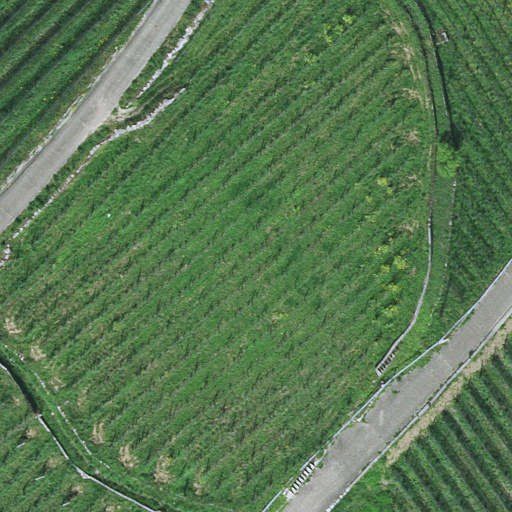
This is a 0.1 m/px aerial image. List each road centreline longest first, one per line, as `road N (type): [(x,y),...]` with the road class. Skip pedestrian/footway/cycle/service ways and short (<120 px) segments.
road 1 (track): [(511,279),(301,511)]
road 2 (track): [(0,204),(89,109),(160,0)]
